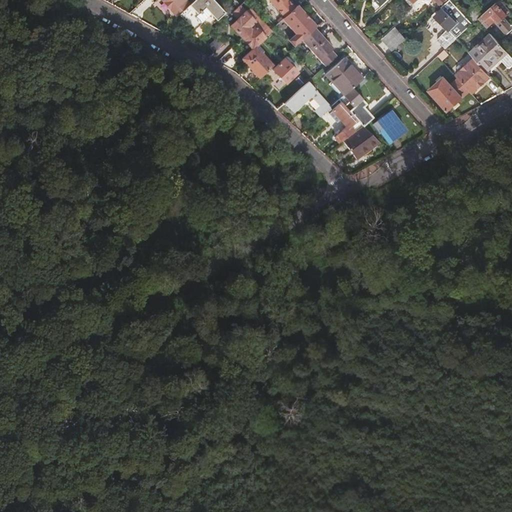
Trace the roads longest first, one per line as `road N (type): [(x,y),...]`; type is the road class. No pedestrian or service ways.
road 1 (residential): [(0,384),(343,190)]
road 2 (unclassified): [(86,0),(225,78),(343,190)]
road 3 (unclassified): [(320,0),(439,136)]
